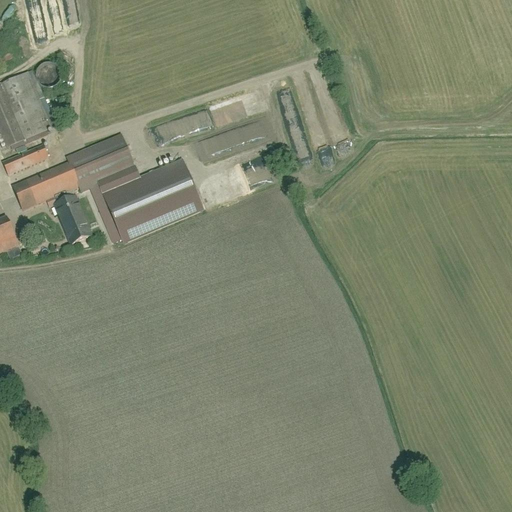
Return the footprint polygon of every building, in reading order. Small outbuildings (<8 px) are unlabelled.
[(36,74),(0,88),(0,122),(12,152),(53,136),(40,105),(47,102),(36,74)] [(73,163),(78,176),(134,153),(127,135),(71,158),(73,163)] [(47,147),(7,163),(12,176),(53,159),(47,147)] [(134,153),(78,176),(83,187),(85,192),(103,185),(140,169),(134,153)] [(15,187),(25,211),(83,187),(78,176),(73,163),(15,187)] [(145,180),(107,195),(127,244),(206,212),(186,163),(145,180)] [(107,195),(145,180),(140,169),(103,185),(107,195)] [(80,199),(58,207),(73,248),(95,239),(80,199)] [(10,221),(0,224),(0,257),(21,250),(10,221)]
